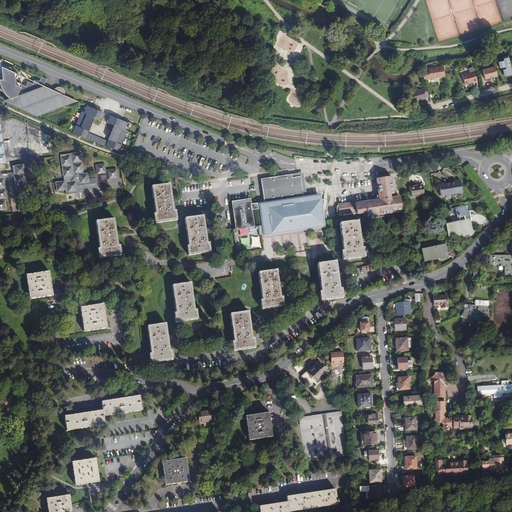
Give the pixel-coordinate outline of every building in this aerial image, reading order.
[(511,74),(511,73),(508,57),(503,59),(503,61),(498,62),(500,68),(505,67),(505,69),(503,70),(504,77),(511,74)] [(16,107),(37,117),(43,114),(50,112),(56,109),(63,107),(69,104),(77,101),(72,99),(64,95),(65,92),(64,90),(63,88),(60,87),(57,87),(53,90),(43,86),(46,79),(41,77),(39,81),(35,79),(33,84),(28,82),(26,86),(15,81),(14,72),(1,67),(1,61),(0,60),(0,85),(1,89),(4,94),(9,98),(3,100),(3,101),(16,107)] [(494,66),(482,70),(485,79),(497,76),(494,66)] [(426,74),(423,75),(424,80),(435,78),(435,76),(444,75),(443,67),(428,69),(428,71),(425,72),(426,74)] [(474,71),(470,73),(462,75),(465,85),(469,84),(477,81),(474,71)] [(426,97),(429,97),(426,86),(422,87),(423,88),(411,91),(415,102),(426,99),(426,97)] [(84,108),(85,105),(92,108),(93,107),(85,104),(83,107),(81,112),(82,112),(84,108)] [(85,138),(88,133),(94,117),(102,121),(103,117),(99,116),(101,111),(92,108),(85,105),(84,108),(82,112),(81,112),(72,133),(81,137),(85,138)] [(128,126),(129,123),(113,117),(112,121),(108,119),(106,123),(114,126),(108,141),(106,146),(119,151),(126,131),(128,126)] [(122,120),(129,123),(128,126),(126,131),(127,131),(130,123),(122,120)] [(0,165),(6,165),(0,121),(0,210),(6,210),(5,200),(7,200),(4,178),(14,177),(16,188),(25,186),(23,174),(25,173),(24,164),(12,166),(13,172),(1,174),(0,169),(0,165)] [(106,146),(108,141),(88,133),(85,138),(102,145),(106,146)] [(83,173),(80,152),(60,155),(64,180),(55,182),(57,191),(65,190),(66,194),(77,192),(76,186),(98,183),(98,185),(107,184),(107,179),(109,179),(109,180),(118,178),(117,169),(106,170),(105,164),(95,165),(97,174),(97,177),(93,178),(94,181),(89,182),(88,173),(83,173)] [(304,175),(263,181),(267,206),(308,200),(304,175)] [(379,200),(338,205),(339,212),(357,210),(359,219),(404,215),(402,198),(395,199),(392,177),(377,179),(379,200)] [(461,181),(439,185),(441,198),(463,194),(461,181)] [(174,211),(171,191),(170,184),(151,187),(156,214),(154,214),(155,224),(158,223),(177,220),(176,211),(174,211)] [(424,195),(422,185),(410,187),(412,197),(424,195)] [(251,204),(251,199),(231,202),(236,230),(254,227),(252,210),(258,209),(258,204),(251,204)] [(320,200),(268,208),(271,234),(324,226),(323,221),(320,200)] [(467,211),(466,206),(456,208),(457,218),(459,218),(460,221),(447,224),(449,236),(465,232),(465,234),(472,232),(468,219),(470,219),(468,210),(467,211)] [(189,255),(210,252),(209,243),(207,243),(203,216),(185,219),(189,246),(187,246),(189,255)] [(118,246),(115,219),(96,221),(100,248),(98,249),(99,258),(121,255),(120,245),(118,246)] [(362,248),(358,220),(339,223),(344,251),(342,251),(343,261),(366,257),(364,248),(362,248)] [(385,252),(384,240),(370,242),(372,254),(385,252)] [(445,245),(423,250),(425,261),(441,257),(441,259),(448,257),(445,245)] [(316,258),(317,264),(336,261),(335,255),(316,258)] [(511,263),(511,255),(489,255),(489,264),(505,264),(505,275),(511,275),(511,274),(511,265),(511,266),(511,263)] [(336,261),(317,264),(322,292),(320,292),(321,301),(343,298),(342,288),(340,289),(336,261)] [(262,310),(284,306),(283,297),(281,297),(277,270),(258,273),(263,300),(260,300),(262,310)] [(49,271),(26,275),(30,300),(47,297),(53,295),(51,282),(49,271)] [(194,310),(191,283),(172,285),(176,313),(174,313),(175,322),(197,319),(196,310),(194,310)] [(447,296),(433,297),(433,306),(442,306),(442,308),(448,308),(447,296)] [(397,303),(398,316),(411,315),(410,304),(409,305),(409,301),(404,301),(404,302),(397,303)] [(84,332),(107,328),(105,313),(104,304),(80,308),(84,332)] [(488,317),(488,306),(468,305),(468,308),(464,308),(464,312),(461,316),(463,317),(463,320),(463,325),(478,326),(478,321),(474,321),(474,312),(483,313),(483,317),(488,317)] [(233,351),(256,347),(255,338),(252,338),(249,311),(230,314),(234,341),(232,341),(233,351)] [(369,331),(367,318),(363,318),(359,321),(360,332),(369,331)] [(405,319),(394,319),(395,331),(405,330),(405,319)] [(170,351),(166,323),(147,326),(151,353),(149,354),(150,363),(173,360),(172,351),(170,351)] [(371,351),(369,338),(356,339),(357,352),(371,351)] [(407,338),(395,339),(396,352),(408,351),(407,338)] [(372,369),(371,357),(362,357),(363,369),(372,369)] [(343,368),(336,358),(331,361),(334,365),(333,366),(337,372),(343,368)] [(406,358),(397,359),(398,370),(407,369),(406,358)] [(327,371),(318,361),(301,376),(310,387),(327,371)] [(434,399),(445,398),(445,386),(443,384),(444,384),(447,380),(443,376),(444,374),(442,373),(436,373),(436,372),(433,374),(434,375),(430,378),(433,385),(434,399)] [(372,386),(371,375),(356,376),(357,387),(372,386)] [(408,377),(398,378),(398,390),(409,390),(408,377)] [(511,384),(481,386),(482,395),(493,394),(494,398),(502,398),(502,394),(511,393),(511,384)] [(372,407),(371,394),(357,395),(359,408),(372,407)] [(104,416),(142,410),(140,395),(101,401),(103,410),(64,416),(66,431),(105,425),(104,416)] [(419,396),(403,397),(404,406),(420,405),(419,396)] [(451,428),(451,418),(446,419),(443,416),(445,413),(445,411),(445,401),(434,402),(435,411),(435,418),(434,420),(434,423),(438,423),(440,424),(441,423),(443,425),(443,428),(451,428)] [(478,411),(475,406),(471,409),(475,414),(476,418),(476,421),(481,421),(481,419),(478,411)] [(213,421),(212,411),(198,413),(199,423),(213,421)] [(348,455),(342,411),(299,417),(306,462),(348,455)] [(272,437),(269,413),(245,416),(249,440),(272,437)] [(378,424),(377,414),(367,415),(368,424),(378,424)] [(459,416),(453,416),(454,428),(459,428),(459,430),(464,430),(472,429),(472,418),(459,418),(459,416)] [(416,417),(404,418),(405,431),(417,430),(416,417)] [(377,444),(376,432),(361,433),(362,445),(377,444)] [(417,436),(406,437),(407,450),(418,449),(417,436)] [(379,460),(378,450),(369,451),(369,460),(379,460)] [(416,456),(405,457),(406,470),(417,469),(416,456)] [(88,484),(100,482),(96,458),(71,462),(75,486),(88,484)] [(190,482),(186,458),(162,462),(165,485),(190,482)] [(481,462),(481,470),(489,469),(489,470),(494,470),(497,470),(497,471),(504,471),(503,458),(493,458),(493,459),(488,460),(488,462),(481,462)] [(448,465),(448,463),(442,463),(442,460),(434,461),(435,475),(445,474),(445,477),(456,476),(459,476),(468,476),(467,465),(462,465),(462,463),(453,463),(453,464),(448,465)] [(381,482),(381,469),(369,470),(370,483),(381,482)] [(414,476),(402,477),(403,487),(414,487),(414,476)] [(381,498),(380,486),(359,487),(360,492),(369,491),(369,499),(381,498)] [(259,506),(259,511),(289,511),(338,504),(336,489),(286,496),(287,502),(259,506)] [(340,508),(350,506),(348,494),(338,496),(340,508)] [(72,511),(71,504),(70,495),(46,499),(47,511),(72,511)]
